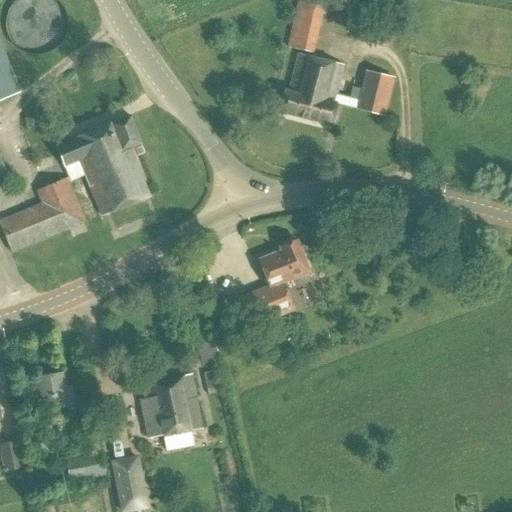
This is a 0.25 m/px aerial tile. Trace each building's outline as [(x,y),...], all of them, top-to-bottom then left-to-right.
[(35,56),(40,55),(45,54),(50,52),(55,49),(59,46),(62,41),(64,37),(66,32),(67,26),(67,21),(66,16),(64,11),(61,6),(58,2),(55,0),(15,0),(15,1),(11,5),(8,9),(6,14),(5,19),(4,24),(5,29),(6,35),(8,40),(11,44),(15,48),(19,51),(24,53),(29,55),(35,56)] [(313,53),(324,4),(306,0),(296,0),(286,47),(313,53)] [(0,100),(20,92),(0,45),(0,100)] [(336,96),(343,65),(306,56),(297,54),(288,92),(283,91),(278,112),(330,125),(335,105),(384,116),(394,78),(364,70),(359,90),(351,89),(348,99),(336,96)] [(153,195),(137,157),(144,154),(140,143),(129,116),(56,146),(64,166),(78,160),(101,215),(110,211),(111,212),(153,195)] [(69,183),(67,178),(34,191),(40,204),(0,220),(0,226),(11,253),(85,222),(69,183)] [(469,256),(472,243),(455,238),(451,252),(469,256)] [(282,283),(309,272),(296,241),(280,248),(282,252),(260,261),(269,285),(234,298),(246,329),(293,311),(282,283)] [(201,364),(218,360),(215,347),(235,341),(231,330),(221,334),(211,336),(196,340),(201,364)] [(64,388),(61,374),(35,379),(41,411),(43,410),(44,413),(50,412),(52,422),(65,419),(62,406),(73,404),(69,387),(64,388)] [(148,438),(201,428),(191,376),(142,385),(145,400),(141,401),(148,438)] [(26,441),(51,436),(48,417),(23,421),(26,441)] [(69,483),(106,476),(95,424),(74,429),(80,456),(64,459),(69,483)] [(31,492),(66,486),(62,463),(63,463),(63,458),(70,457),(67,438),(56,439),(60,463),(27,468),(31,492)] [(0,454),(3,472),(22,468),(17,442),(0,444),(0,454)] [(119,511),(132,511),(148,509),(137,455),(109,461),(119,511)]
